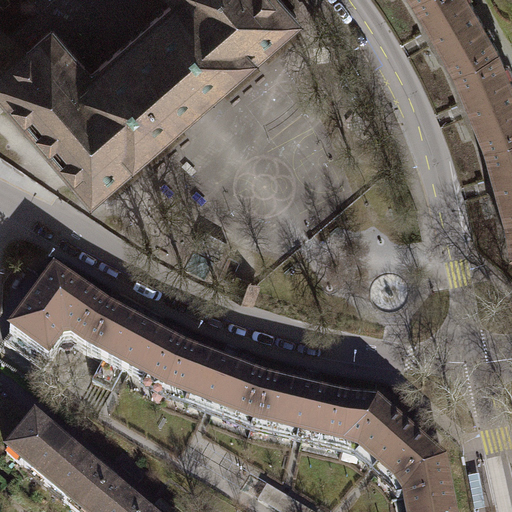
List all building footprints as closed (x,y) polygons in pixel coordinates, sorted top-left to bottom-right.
[(176,0),(91,74),(52,28),(0,72),(0,84),(92,191),(296,15),(282,0),(176,0)] [(411,0),(452,69),(498,46),(471,0),(411,0)] [(0,72),(52,28),(40,14),(12,38),(0,30),(0,72)] [(452,69),(482,145),(511,136),(511,80),(498,46),(452,69)] [(511,136),(482,145),(504,223),(511,221),(511,136)] [(107,312),(54,276),(4,343),(43,370),(60,348),(74,347),(84,353),(107,312)] [(258,284),(239,277),(232,295),(251,302),(258,284)] [(184,353),(107,312),(84,353),(167,396),(184,353)] [(267,383),(184,353),(167,396),(253,428),(267,383)] [(351,403),(267,383),(253,428),(343,448),(351,403)] [(376,405),(351,403),(343,448),(360,454),(396,487),(404,498),(449,490),(446,465),(376,405)] [(87,511),(112,482),(36,419),(7,453),(77,511),(87,511)] [(147,511),(112,482),(87,511),(147,511)] [(453,511),(449,490),(404,498),(406,511),(453,511)]
